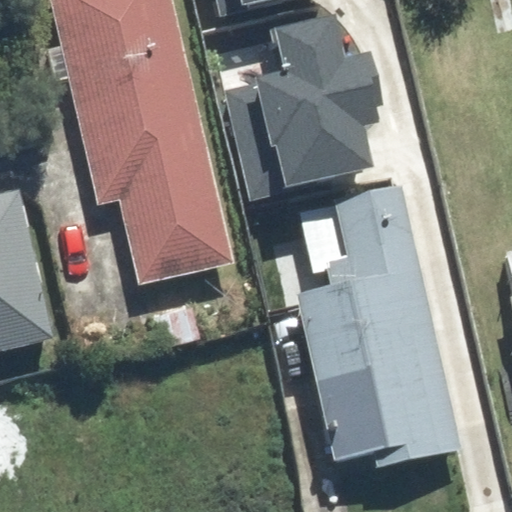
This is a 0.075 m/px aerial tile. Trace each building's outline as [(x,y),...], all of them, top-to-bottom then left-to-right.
[(173,0),(44,0),(56,52),(40,56),(47,90),(66,86),(93,217),(114,212),(131,294),(231,273),(173,0)] [(201,0),(202,8),(255,0),(201,0)] [(284,199),(376,172),(360,117),(384,110),(367,50),(343,57),(333,23),(240,50),(284,199)] [(397,189),(330,205),(339,263),(322,265),(327,298),(291,303),(331,474),(382,462),(386,475),(460,458),(397,189)] [(25,203),(0,207),(0,361),(54,351),(25,203)] [(511,256),(502,258),(511,298),(511,304),(502,307),(511,350),(511,256)] [(81,394),(0,410),(0,455),(90,436),(81,394)] [(10,511),(0,465),(0,511),(10,511)]
